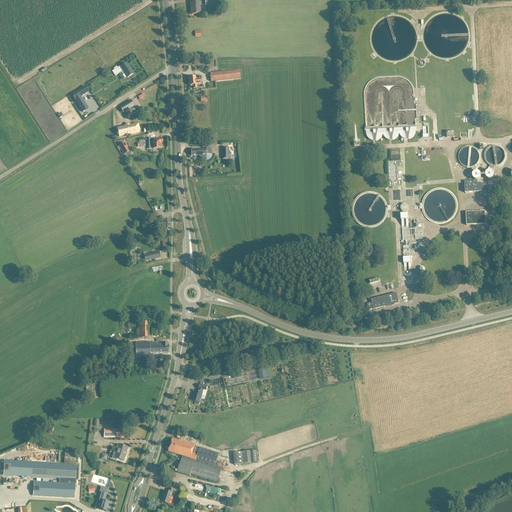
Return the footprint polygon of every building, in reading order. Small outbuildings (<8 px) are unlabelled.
[(200,2),(195,3),(190,3),(192,15),(200,14),(199,6),(200,6),(200,2)] [(133,74),(126,64),(120,68),(120,67),(118,68),(117,67),(114,69),(114,70),(112,72),(115,76),(123,71),(127,78),(133,74)] [(240,79),(240,71),(210,73),(211,81),(240,79)] [(189,78),(190,86),(193,86),(193,89),(197,88),(196,85),(201,85),(201,80),(195,80),(195,77),(189,78)] [(85,87),(72,95),(83,112),(88,109),(80,97),(89,92),(85,87)] [(133,106),(130,101),(120,107),(123,113),(133,106)] [(125,126),(117,128),(119,137),(128,134),(128,135),(139,132),(137,123),(129,125),(128,124),(127,124),(126,125),(125,126)] [(162,144),(162,139),(153,140),(153,139),(150,139),(149,141),(149,145),(150,146),(153,146),(153,149),(159,149),(159,148),(162,148),(162,144)] [(125,143),(119,147),(124,155),(130,152),(125,143)] [(206,149),(206,150),(191,151),(191,156),(199,156),(199,158),(206,158),(206,155),(211,155),(211,149),(206,149)] [(481,176),(480,174),(479,173),(478,172),(477,172),(476,172),(474,172),(473,173),(473,174),(472,174),(472,176),(472,178),(473,178),(473,179),(474,180),(476,180),(477,180),(478,180),(479,179),(480,178),(481,176)] [(493,176),(493,174),(492,173),(491,172),(490,172),(488,172),(487,172),(486,173),(486,174),(485,175),(485,176),(485,177),(486,179),(487,179),(489,180),(491,180),(492,179),(493,178),(493,177),(493,176)] [(464,181),(465,193),(486,192),(486,184),(477,185),(477,181),(464,181)] [(409,210),(409,208),(408,207),(406,206),(404,206),(403,206),(402,207),(401,208),(401,210),(401,211),(401,212),(402,213),(403,214),(404,214),(406,214),(408,213),(409,212),(409,210)] [(466,213),(466,226),(485,225),(485,212),(466,213)] [(157,223),(154,224),(154,227),(157,226),(158,228),(158,230),(164,230),(165,230),(169,230),(170,230),(170,222),(168,222),(165,222),(164,222),(157,223)] [(160,258),(159,252),(144,256),(145,261),(160,258)] [(373,310),(399,303),(396,293),(371,300),(371,303),(367,304),(368,309),(369,308),(369,310),(373,309),(373,310)] [(148,322),(143,322),(138,322),(138,338),(148,338),(148,322)] [(150,343),(136,343),(136,360),(150,360),(150,353),(167,353),(168,353),(168,347),(167,347),(167,344),(162,344),(156,344),(155,344),(155,346),(150,346),(150,343)] [(163,360),(158,360),(153,360),(153,370),(163,370),(163,360)] [(265,369),(247,372),(249,382),(267,378),(265,369)] [(247,372),(225,377),(227,387),(249,382),(247,372)] [(193,401),(196,402),(195,404),(199,406),(200,403),(202,396),(206,397),(207,391),(206,391),(207,387),(200,385),(198,392),(195,391),(194,395),(193,401)] [(104,438),(119,438),(124,438),(124,430),(104,429),(104,438)] [(168,452),(183,457),(191,459),(192,454),(195,446),(172,439),(168,452)] [(118,445),(115,455),(113,454),(112,459),(116,460),(116,459),(124,461),(128,448),(118,445)] [(191,459),(183,457),(178,473),(182,474),(190,477),(191,474),(217,483),(222,469),(215,466),(219,454),(199,448),(197,455),(192,454),(191,459)] [(257,451),(242,452),(243,464),(258,463),(257,451)] [(243,464),(242,452),(233,453),(235,465),(243,464)] [(4,461),(3,476),(63,479),(63,484),(34,482),(33,496),(41,496),(47,497),(75,498),(75,484),(76,465),(77,458),(74,457),(74,454),(65,454),(64,464),(4,461)] [(161,502),(166,504),(168,504),(172,493),(173,494),(175,490),(169,488),(168,492),(165,491),(161,502)] [(99,510),(105,511),(106,511),(109,503),(104,502),(107,494),(102,493),(99,500),(102,501),(100,506),(99,505),(98,509),(99,510)]
